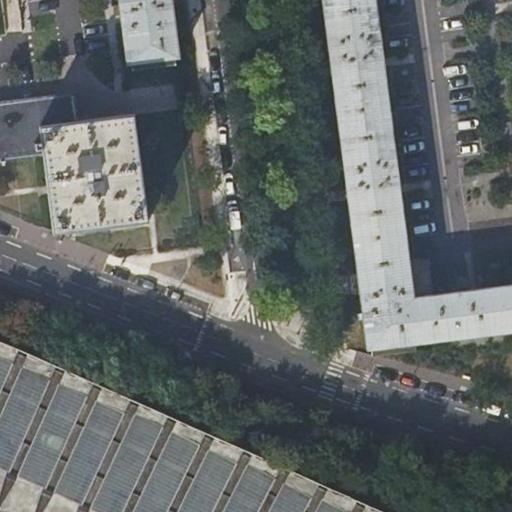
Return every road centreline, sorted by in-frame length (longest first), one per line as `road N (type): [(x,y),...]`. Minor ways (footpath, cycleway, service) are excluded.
road 1 (residential): [(261,356),(219,0)]
road 2 (motorway): [(298,511),(96,427),(0,397)]
road 3 (residential): [(0,254),(261,356)]
road 4 (residential): [(261,356),(511,441)]
road 5 (motorway): [(183,511),(0,426)]
